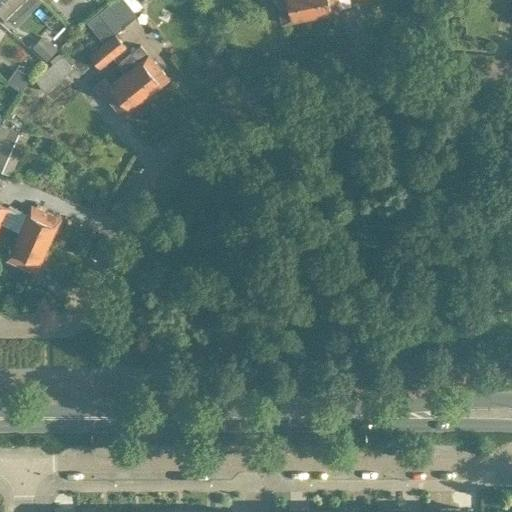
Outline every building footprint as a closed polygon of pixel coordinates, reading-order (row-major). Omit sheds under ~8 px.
[(0,0),(0,10),(5,15),(20,0),(0,0)] [(123,0),(113,0),(98,13),(115,34),(137,16),(123,0)] [(313,16),(309,0),(278,0),(283,22),(313,16)] [(309,0),(313,16),(342,11),(340,0),(309,0)] [(401,0),(402,9),(415,9),(415,0),(401,0)] [(439,0),(439,5),(464,10),(465,0),(439,0)] [(98,13),(86,22),(103,43),(115,34),(98,13)] [(103,43),(102,44),(113,57),(126,47),(115,34),(103,43)] [(48,38),(36,50),(46,60),(57,48),(48,38)] [(102,44),(89,54),(100,67),(113,57),(102,44)] [(140,44),(118,63),(125,71),(126,70),(148,95),(169,78),(147,52),(140,44)] [(53,63),(34,78),(45,91),(72,68),(59,53),(51,60),(53,63)] [(17,65),(7,80),(20,90),(31,77),(30,76),(31,75),(17,65)] [(94,85),(93,86),(101,95),(103,92),(123,116),(148,95),(126,70),(125,71),(112,82),(105,75),(94,85)] [(0,169),(12,174),(28,135),(1,124),(0,126),(0,169)] [(32,203),(20,230),(50,242),(61,215),(32,203)] [(0,204),(0,221),(3,222),(9,208),(0,204)] [(50,242),(20,230),(9,257),(38,270),(50,242)]
